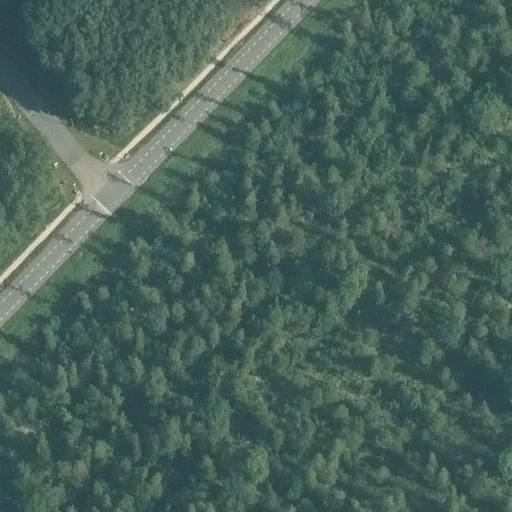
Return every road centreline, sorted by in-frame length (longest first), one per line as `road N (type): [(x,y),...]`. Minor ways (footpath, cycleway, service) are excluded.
road 1 (unclassified): [(111,194),(301,0)]
road 2 (unclassified): [(0,77),(111,194)]
road 3 (unclassified): [(0,307),(111,194)]
